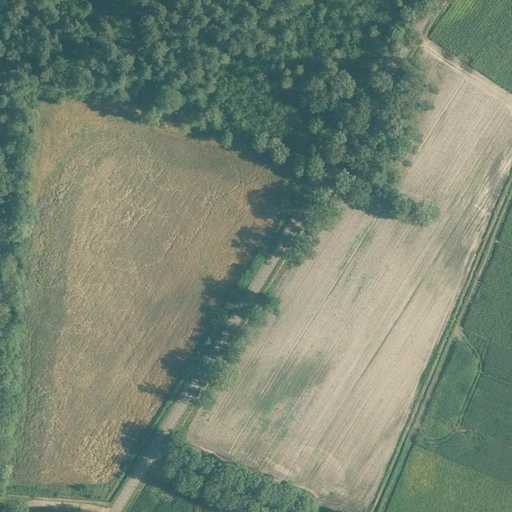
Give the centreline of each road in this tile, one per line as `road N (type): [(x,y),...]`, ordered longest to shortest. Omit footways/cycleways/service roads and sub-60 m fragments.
road 1 (tertiary): [(114,511),(436,0)]
road 2 (track): [(153,449),(281,511)]
